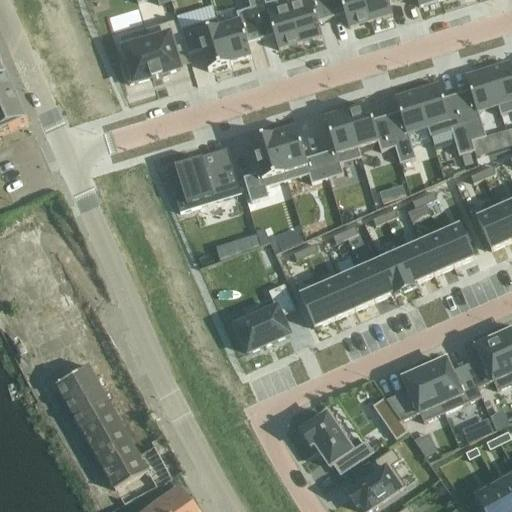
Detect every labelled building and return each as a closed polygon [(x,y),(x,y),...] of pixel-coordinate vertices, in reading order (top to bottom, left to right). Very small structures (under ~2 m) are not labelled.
[(248,0),(252,11),(262,42),(275,38),(279,52),(280,52),(301,46),(290,9),(287,0),(248,0)] [(310,3),(290,9),(301,46),(322,39),(318,25),(332,21),(332,20),(325,0),(309,0),(310,3)] [(325,0),(332,20),(332,21),(346,17),(350,31),(371,24),(364,0),(325,0)] [(364,0),(371,24),(372,24),(393,18),(389,3),(400,0),(364,0)] [(417,0),(420,9),(421,9),(441,3),(439,0),(417,0)] [(236,12),(216,18),(217,21),(220,31),(231,67),(252,61),(252,60),(248,46),(262,42),(252,11),(251,11),(237,15),(236,12)] [(217,21),(181,32),(186,47),(189,57),(201,53),(202,53),(203,53),(209,73),(209,74),(230,67),(231,67),(220,31),(217,21)] [(150,44),(124,52),(129,67),(124,68),(130,88),(152,81),(153,83),(163,79),(163,78),(180,72),(174,51),(186,47),(181,32),(178,23),(147,32),(150,44)] [(0,138),(28,126),(14,94),(0,61),(0,138)] [(511,71),(510,66),(488,72),(498,109),(501,119),(511,115),(511,71)] [(471,93),(457,97),(458,99),(473,145),(487,141),(479,115),(498,109),(488,72),(467,79),(471,93)] [(418,94),(429,131),(433,143),(435,152),(455,145),(460,159),(462,158),(471,156),(475,154),(473,145),(458,99),(457,97),(444,101),(440,87),(418,94)] [(400,114),(386,119),(395,149),(395,151),(400,167),(416,162),(412,149),(433,143),(429,131),(418,94),(396,100),(399,108),(400,114)] [(369,109),(347,115),(359,152),(378,146),(381,155),(395,151),(395,149),(386,119),(374,123),(369,109)] [(332,144),(319,148),(329,182),(344,177),(341,167),(362,161),(359,152),(347,115),(326,122),(332,144)] [(297,131),(274,138),(288,185),(309,178),(312,187),(329,182),(319,148),(304,152),(297,131)] [(260,176),(244,181),(251,206),(269,200),(267,191),(288,185),(274,138),(251,145),(260,176)] [(487,141),(473,145),(475,154),(477,159),(491,155),(487,141)] [(471,156),(462,158),(466,169),(474,166),(471,156)] [(189,163),(167,170),(181,216),(241,198),(230,163),(206,171),(203,161),(190,165),(189,163)] [(493,170),(482,175),(485,182),(496,177),(493,170)] [(482,175),(471,180),(474,187),(485,182),(482,175)] [(435,196),(424,200),(427,208),(438,203),(435,196)] [(424,200),(413,205),(416,212),(427,208),(424,200)] [(511,206),(497,212),(511,245),(511,206)] [(497,212),(477,221),(492,254),(511,245),(497,212)] [(395,213),(384,218),(387,225),(398,220),(395,213)] [(384,218),(373,223),(376,230),(387,225),(384,218)] [(461,229),(441,237),(455,270),(475,261),(461,229)] [(355,230),(345,235),(348,242),(359,238),(355,230)] [(345,235),(333,240),(337,247),(348,242),(345,235)] [(441,237),(421,246),(435,279),(455,270),(441,237)] [(257,238),(237,244),(241,257),(261,250),(257,238)] [(421,246),(401,255),(415,288),(435,279),(421,246)] [(316,248),(305,253),(308,260),(319,255),(316,248)] [(305,253),(294,257),(297,265),(308,260),(305,253)] [(401,255),(381,264),(395,297),(396,299),(416,290),(415,288),(401,255)] [(381,264),(361,273),(375,305),(395,297),(381,264)] [(361,273),(341,281),(355,314),(375,305),(361,273)] [(341,281),(321,290),(335,323),(355,314),(341,281)] [(277,312),(237,329),(249,357),(290,338),(282,320),(296,314),(286,290),(270,297),(277,312)] [(321,290),(301,299),(315,332),(335,323),(321,290)] [(511,335),(499,341),(511,370),(511,335)] [(483,361),(467,368),(482,401),(482,400),(478,392),(494,385),(497,394),(511,387),(511,370),(499,341),(478,350),(483,361)] [(447,364),(426,373),(445,417),(482,401),(467,368),(452,375),(447,364)] [(72,379),(56,388),(114,493),(148,474),(140,460),(90,369),(72,379)] [(410,393),(387,403),(400,422),(402,425),(420,417),(424,426),(445,417),(426,373),(405,382),(410,393)] [(327,418),(301,436),(311,451),(315,449),(330,472),(333,469),(340,479),(373,457),(366,445),(352,454),(327,418)] [(400,422),(388,430),(397,443),(409,435),(402,425),(400,422)] [(487,423),(474,428),(480,441),(493,436),(487,423)] [(511,442),(509,436),(498,441),(501,448),(511,442)] [(498,441),(487,446),(491,453),(501,448),(498,441)] [(477,451),(466,457),(470,464),(481,458),(477,451)] [(375,480),(346,496),(353,510),(357,508),(359,511),(370,511),(404,493),(392,472),(400,467),(394,455),(369,469),(375,480)] [(511,511),(511,480),(498,489),(510,511),(511,511)] [(510,511),(498,489),(477,500),(483,511),(510,511)] [(152,511),(194,511),(192,508),(188,511),(183,504),(175,510),(168,500),(152,511)]
